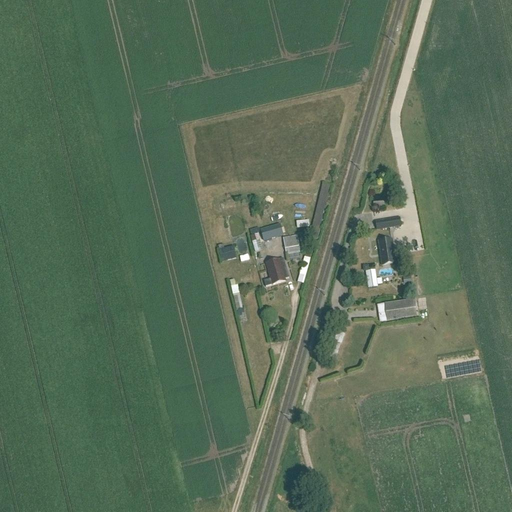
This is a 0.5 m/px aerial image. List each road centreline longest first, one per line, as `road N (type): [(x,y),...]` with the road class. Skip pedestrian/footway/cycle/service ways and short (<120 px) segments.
road 1 (track): [(234,511),(293,314)]
road 2 (track): [(320,511),(302,427),(331,322)]
